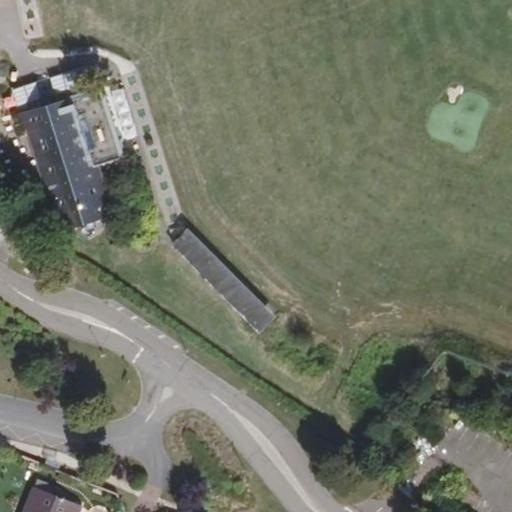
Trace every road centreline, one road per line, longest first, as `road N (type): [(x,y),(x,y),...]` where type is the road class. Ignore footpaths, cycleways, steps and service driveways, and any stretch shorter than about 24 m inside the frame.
road 1 (tertiary): [(180,375),(109,328),(29,300),(0,280)]
road 2 (tertiary): [(318,511),(262,439),(180,375)]
road 3 (residential): [(0,410),(121,440)]
